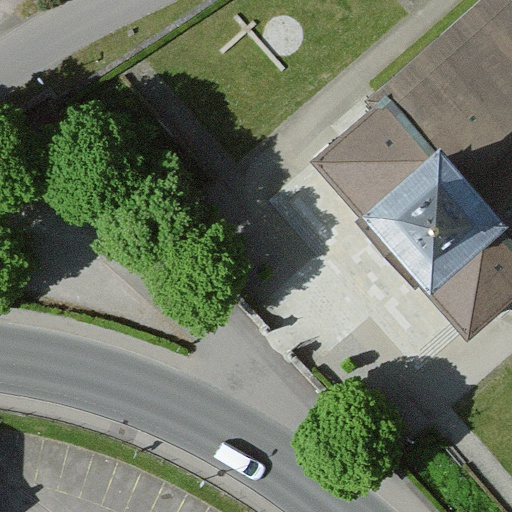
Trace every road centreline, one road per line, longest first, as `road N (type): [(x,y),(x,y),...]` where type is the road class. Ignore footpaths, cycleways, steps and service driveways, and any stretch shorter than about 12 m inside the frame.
road 1 (secondary): [(347,511),(205,420),(81,373),(0,361)]
road 2 (residential): [(0,71),(115,0)]
